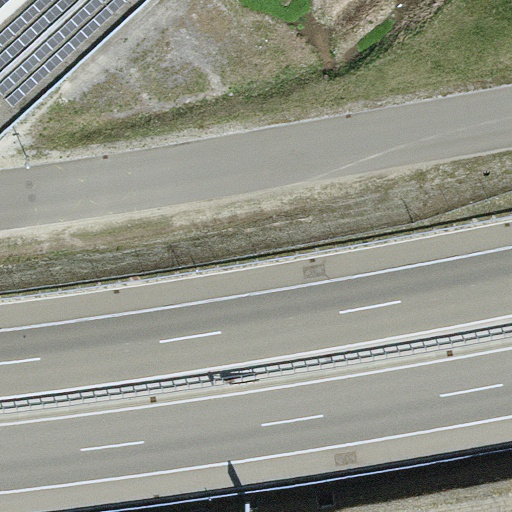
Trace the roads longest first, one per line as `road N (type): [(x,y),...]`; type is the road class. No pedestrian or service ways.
road 1 (motorway): [(511,278),(0,361)]
road 2 (unclassified): [(511,116),(0,197)]
road 3 (motorway): [(0,460),(511,383)]
